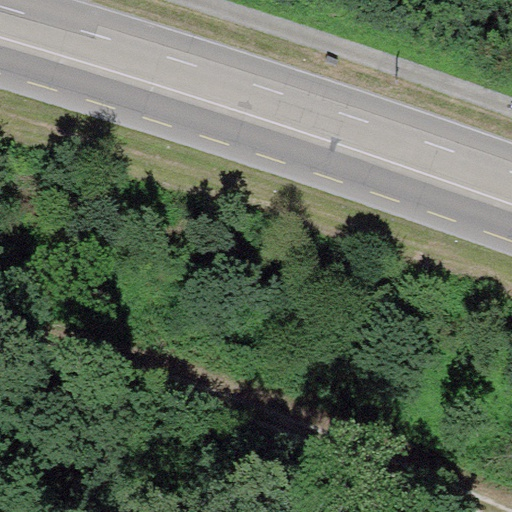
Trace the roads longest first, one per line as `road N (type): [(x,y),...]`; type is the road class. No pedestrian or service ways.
road 1 (primary): [(511,174),(0,7)]
road 2 (primary): [(0,61),(511,227)]
road 3 (track): [(0,348),(153,386),(479,511)]
